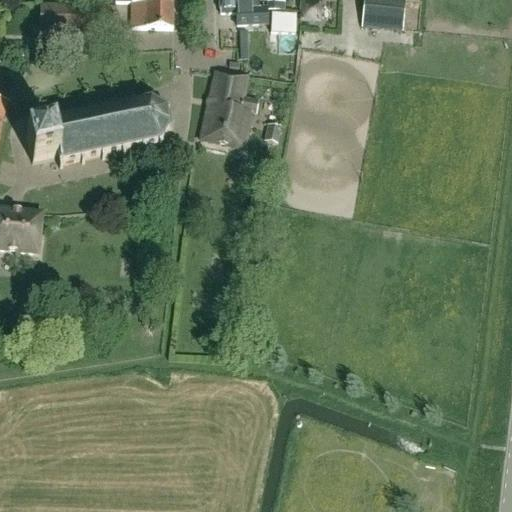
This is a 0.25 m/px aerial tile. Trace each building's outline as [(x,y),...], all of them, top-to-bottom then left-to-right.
[(391,0),(363,0),(361,30),(401,33),(404,1),(391,0)] [(257,28),(257,1),(218,2),(218,18),(243,17),(244,28),(257,28)] [(171,7),(130,7),(130,33),(171,33),(171,7)] [(107,37),(107,9),(38,10),(38,39),(107,37)] [(265,16),(264,39),(296,41),(296,17),(265,16)] [(214,77),(200,145),(242,154),(249,118),(255,119),(258,106),(242,102),(247,81),(245,80),(214,77)] [(59,161),(56,161),(59,173),(63,172),(62,168),(80,164),(81,167),(85,167),(84,163),(101,159),(101,163),(105,162),(104,159),(121,155),(121,158),(125,157),(124,154),(141,150),(142,154),(145,153),(144,150),(157,147),(160,150),(161,148),(161,145),(167,133),(172,132),(172,130),(168,131),(164,116),(168,113),(166,111),(162,114),(150,105),(151,101),(148,101),(148,104),(134,107),(133,104),(130,104),(130,108),(113,112),(113,108),(109,109),(110,112),(93,116),(92,113),(89,114),(89,117),(73,121),(72,118),(69,119),(70,122),(51,126),(50,123),(47,124),(50,134),(52,133),(59,161)] [(280,131),(266,128),(263,145),(276,148),(280,131)] [(52,133),(50,134),(24,140),(30,167),(56,161),(59,161),(52,133)] [(41,217),(0,212),(0,254),(36,259),(41,217)]
